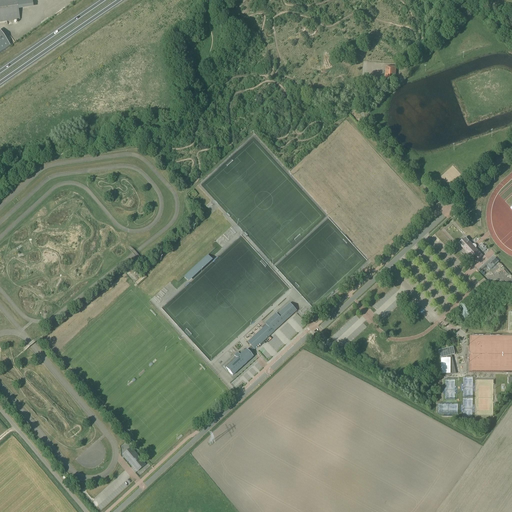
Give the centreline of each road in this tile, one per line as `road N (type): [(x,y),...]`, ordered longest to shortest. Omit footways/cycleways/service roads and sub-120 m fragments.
road 1 (unclassified): [(116,511),(511,147)]
road 2 (unknown): [(444,214),(364,123),(360,89)]
road 3 (trunk): [(0,83),(119,0)]
road 4 (unclassified): [(86,511),(0,409)]
road 5 (track): [(511,407),(437,511)]
road 6 (trunk): [(104,0),(0,72)]
